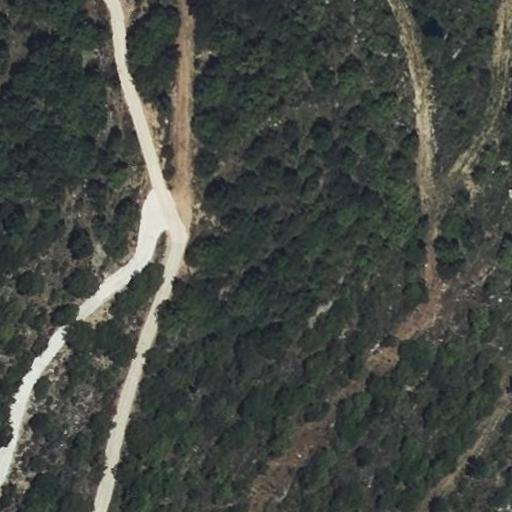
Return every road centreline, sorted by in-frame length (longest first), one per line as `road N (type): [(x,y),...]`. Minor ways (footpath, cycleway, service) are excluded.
road 1 (track): [(106,0),(115,13),(125,92),(175,232),(96,511)]
road 2 (track): [(0,475),(33,367),(146,251),(165,212)]
